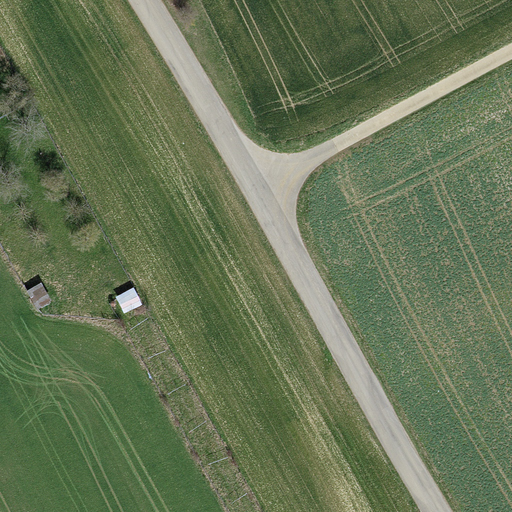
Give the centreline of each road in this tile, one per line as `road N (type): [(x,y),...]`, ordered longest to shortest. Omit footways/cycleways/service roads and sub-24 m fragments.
road 1 (unclassified): [(442,511),(138,0)]
road 2 (track): [(511,57),(251,192)]
